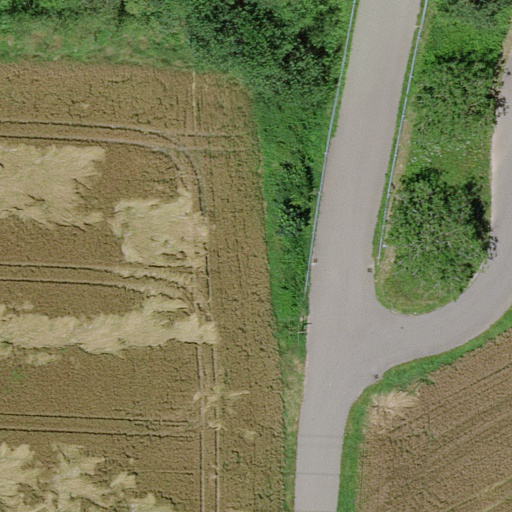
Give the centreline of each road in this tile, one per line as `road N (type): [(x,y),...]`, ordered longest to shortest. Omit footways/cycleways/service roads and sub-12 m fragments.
road 1 (track): [(394,0),(336,357)]
road 2 (unclassified): [(336,357),(431,334),(489,296),(511,263)]
road 3 (unclassified): [(336,357),(317,511)]
